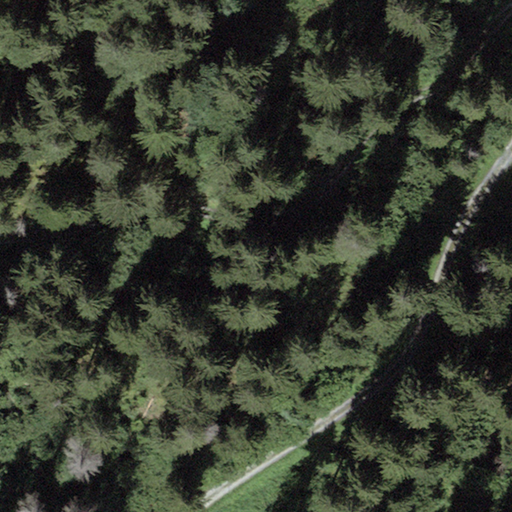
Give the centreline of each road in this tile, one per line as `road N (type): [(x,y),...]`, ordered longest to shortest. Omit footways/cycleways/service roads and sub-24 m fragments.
road 1 (track): [(511,9),(452,72),(386,112),(296,211),(260,222),(170,206),(0,235)]
road 2 (track): [(196,511),(400,368),(423,333),(470,205),(511,142)]
